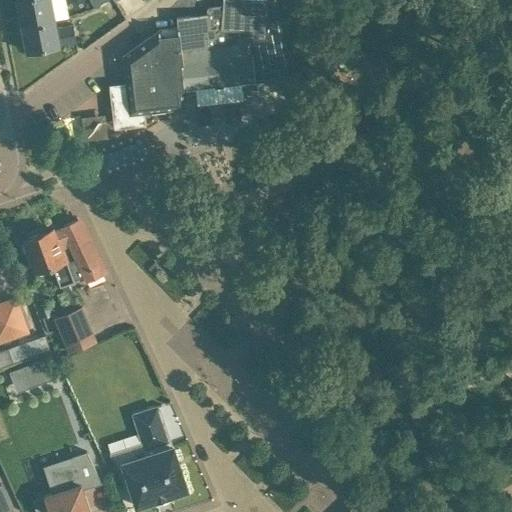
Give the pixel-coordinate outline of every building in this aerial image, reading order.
[(16,0),(21,26),(55,19),(67,16),(63,0),(16,0)] [(207,12),(176,16),(178,27),(184,88),(254,80),(251,53),(243,50),(244,33),(266,34),(268,0),(223,0),(223,4),(210,5),(209,6),(208,6),(208,7),(207,7),(207,8),(207,9),(206,10),(207,12)] [(55,19),(21,26),(26,51),(76,41),(73,23),(56,26),(55,19)] [(125,82),(109,84),(114,127),(146,124),(144,112),(186,107),(184,88),(178,27),(158,29),(122,54),(125,82)] [(61,227),(52,230),(52,228),(24,238),(36,270),(53,265),(60,286),(75,280),(68,260),(69,260),(64,248),(70,246),(85,280),(103,272),(78,219),(61,226),(61,227)] [(16,296),(0,301),(0,328),(4,340),(29,331),(16,296)] [(51,319),(68,355),(97,342),(81,306),(51,319)] [(48,356),(24,365),(30,382),(54,373),(48,356)] [(116,463),(127,487),(130,486),(136,505),(187,488),(173,445),(171,445),(169,440),(168,440),(156,406),(134,413),(147,453),(116,463)] [(90,511),(83,488),(101,482),(87,450),(71,455),(73,463),(52,470),(59,490),(33,498),(37,511),(49,511),(57,510),(57,511),(90,511)] [(0,511),(13,511),(1,483),(0,483),(0,511)]
